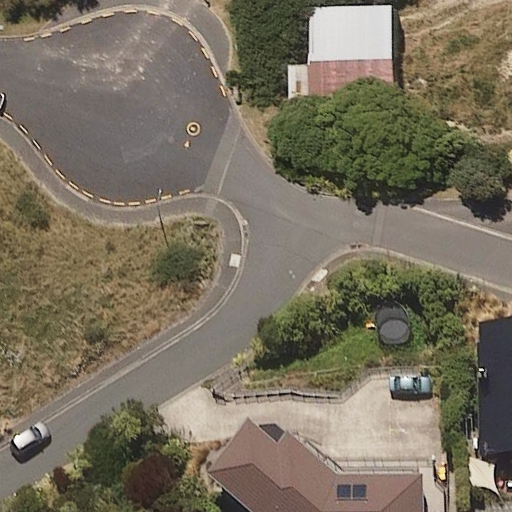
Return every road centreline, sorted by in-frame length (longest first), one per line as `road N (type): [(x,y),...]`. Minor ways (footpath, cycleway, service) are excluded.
road 1 (residential): [(288,213),(278,266),(237,326),(0,474)]
road 2 (residential): [(0,74),(122,104),(226,158),(288,213)]
road 3 (residential): [(288,213),(368,219),(511,261)]
